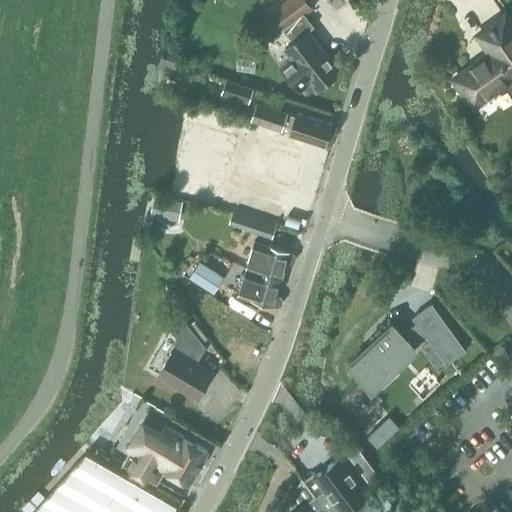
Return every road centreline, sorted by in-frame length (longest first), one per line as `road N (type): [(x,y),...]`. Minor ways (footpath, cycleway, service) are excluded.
road 1 (residential): [(200,511),(272,378),(322,217)]
road 2 (residential): [(322,217),(389,0)]
road 3 (residential): [(511,303),(481,269),(322,217)]
